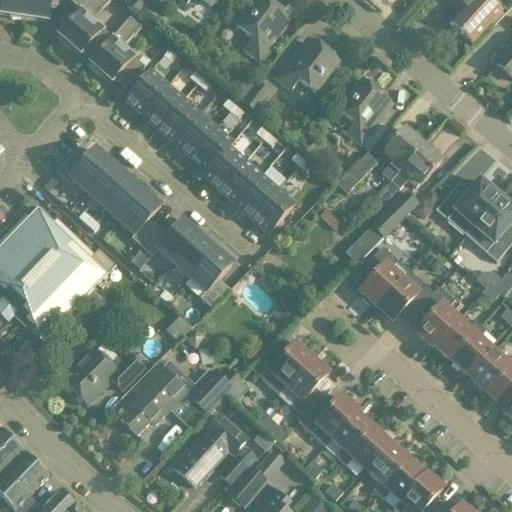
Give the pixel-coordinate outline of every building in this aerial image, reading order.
[(0,17),(9,19),(9,21),(22,23),(25,0),(0,0),(0,1),(1,1),(0,9),(0,17)] [(25,0),(22,23),(36,25),(37,23),(46,24),(49,8),(56,9),(57,0),(25,0)] [(91,23),(109,3),(106,0),(91,0),(80,13),(55,41),(70,54),(72,51),(79,58),(82,55),(91,64),(111,41),(101,33),(102,32),(91,23)] [(72,0),(69,4),(80,13),(91,0),(72,0)] [(139,17),(151,0),(131,0),(126,7),(139,17)] [(177,0),(184,6),(189,0),(198,0),(210,9),(216,0),(177,0)] [(281,14),(263,0),(258,0),(236,29),(253,42),(245,53),(259,63),(278,39),(268,31),(281,14)] [(448,0),(446,3),(458,15),(449,25),(472,45),(501,13),(497,10),(506,1),(506,0),(448,0)] [(129,20),(111,41),(91,64),(87,69),(101,82),(103,79),(111,85),(113,83),(124,93),(144,70),(133,60),(123,51),(141,31),(129,20)] [(511,27),(511,28),(511,46),(494,66),(511,82),(511,27)] [(289,92),(298,82),(314,95),(339,64),(318,48),(305,65),(295,57),(276,81),(289,92)] [(176,60),(168,54),(163,60),(171,66),(176,60)] [(140,119),(168,87),(151,73),(123,105),(140,119)] [(189,82),(197,89),(202,83),(194,76),(189,82)] [(362,81),(337,113),(354,126),(346,137),(360,147),(368,154),(388,130),(379,123),(380,123),(370,115),(383,97),(362,81)] [(202,83),(197,89),(204,95),(209,89),(202,83)] [(270,95),(257,85),(241,105),(254,115),(270,95)] [(184,102),(168,87),(140,119),(156,134),(184,102)] [(200,116),(184,102),(156,134),(172,148),(200,116)] [(222,110),(230,117),(235,111),(227,104),(222,110)] [(235,111),(230,117),(237,123),(242,117),(235,111)] [(189,163),(217,131),(200,116),(172,148),(189,163)] [(233,145),(217,131),(189,163),(205,177),(229,149),(233,145)] [(381,177),(390,186),(423,148),(404,132),(383,156),(392,165),(389,169),(381,177)] [(256,139),(263,145),(268,139),(261,133),(256,139)] [(268,139),(263,145),(271,152),(276,146),(268,139)] [(420,189),(441,164),(423,148),(390,186),(398,194),(406,184),(415,192),(419,187),(420,189)] [(229,149),(205,177),(201,181),(218,196),(246,164),(229,149)] [(364,157),(357,151),(351,159),(358,165),(364,157)] [(91,189),(110,167),(93,153),(82,165),(72,156),(56,175),(66,184),(67,182),(84,197),(91,189)] [(290,163),(298,169),(303,163),(295,157),(290,163)] [(367,157),(336,187),(346,197),(376,167),(367,157)] [(303,163),(298,169),(305,176),(310,170),(303,163)] [(218,196),(234,210),(262,178),(246,164),(218,196)] [(126,182),(110,167),(91,189),(84,197),(100,211),(107,203),(126,182)] [(262,178),(234,210),(251,224),(278,192),(262,178)] [(107,203),(100,211),(116,225),(123,217),(142,196),(126,182),(107,203)] [(435,214),(465,240),(501,198),(488,187),(486,189),(479,184),(464,202),(453,193),(435,214)] [(278,192),(251,224),(267,239),(295,207),(278,192)] [(406,194),(370,227),(383,242),(419,208),(406,194)] [(150,240),(158,231),(150,225),(161,212),(142,196),(123,217),(116,225),(133,240),(130,242),(140,251),(150,240)] [(511,211),(511,207),(501,198),(465,240),(496,266),(511,246),(511,242),(503,235),(511,224),(511,211)] [(0,312),(40,350),(116,270),(98,253),(90,261),(37,211),(0,249),(0,312)] [(81,233),(87,226),(79,218),(73,225),(81,233)] [(150,240),(140,251),(150,259),(155,254),(171,269),(176,264),(197,239),(181,224),(167,240),(158,231),(150,240)] [(96,233),(87,226),(81,233),(90,240),(96,233)] [(214,253),(197,239),(176,264),(171,269),(188,283),(192,278),(214,253)] [(370,306),(375,310),(401,282),(400,282),(398,279),(390,272),(397,264),(382,251),(362,272),(372,281),(358,295),(362,298),(360,300),(368,307),(370,306)] [(192,278),(188,283),(204,297),(200,302),(210,311),(228,293),(216,283),(230,268),(214,253),(192,278)] [(380,315),(378,317),(386,324),(388,322),(392,325),(404,312),(414,321),(420,314),(419,313),(434,297),(433,297),(408,274),(400,282),(401,282),(375,310),(380,315)] [(491,306),(498,298),(488,288),(481,297),(491,306)] [(434,349),(433,349),(457,323),(446,313),(454,305),(438,291),(433,297),(434,297),(419,313),(420,314),(428,321),(415,335),(432,351),(434,349)] [(172,301),(164,293),(158,300),(166,308),(172,301)] [(509,330),(511,326),(511,316),(507,312),(499,321),(509,330)] [(434,349),(449,363),(480,329),(475,325),(468,333),(457,323),(433,349),(434,349)] [(465,379),(467,380),(492,353),(489,351),(478,341),(486,334),(480,329),(449,363),(465,377),(464,378),(465,379)] [(308,356),(300,349),(298,351),(294,347),(282,362),(272,353),(252,375),(267,389),(278,399),(285,391),(311,363),(306,358),(308,356)] [(93,353),(62,383),(87,409),(111,385),(121,394),(143,372),(129,358),(114,373),(93,353)] [(511,357),(505,366),(494,356),(494,355),(492,353),(467,380),(469,382),(470,383),(486,397),(511,368),(511,357)] [(304,422),(318,406),(319,407),(324,401),(315,392),(328,377),(324,374),(326,373),(318,365),(316,367),(311,363),(285,391),(296,401),(289,409),(302,421),(304,422)] [(190,397),(187,401),(206,420),(218,409),(219,411),(228,401),(226,399),(241,384),(231,373),(223,381),(214,373),(212,375),(208,372),(194,388),(168,364),(162,371),(160,369),(142,387),(148,392),(120,422),(137,438),(151,424),(155,427),(186,395),(190,397)] [(511,368),(486,397),(501,411),(502,411),(511,399),(511,368)] [(511,399),(502,411),(501,411),(500,413),(511,423),(511,399)] [(324,451),(331,443),(355,417),(356,417),(357,415),(340,400),(327,414),(319,407),(318,406),(304,422),(302,421),(297,427),(324,451)] [(335,461),(340,465),(371,431),(356,417),(355,417),(331,443),(342,453),(335,461)] [(194,490),(202,481),(227,454),(232,458),(246,443),(218,418),(204,434),(206,436),(174,472),(194,490)] [(364,473),(365,474),(390,447),(388,446),(387,445),(386,445),(371,431),(340,465),(345,470),(352,462),(363,472),(362,472),(364,473)] [(0,480),(23,457),(0,434),(0,480)] [(390,447),(365,474),(368,477),(379,486),(372,494),(377,499),(408,464),(392,450),(392,449),(390,447)] [(231,491),(256,463),(242,450),(217,479),(231,491)] [(260,472),(272,480),(284,461),(272,453),(260,472)] [(23,457),(0,480),(0,500),(11,511),(32,511),(36,508),(28,500),(47,481),(23,457)] [(312,464),(304,473),(315,482),(322,474),(312,464)] [(400,505),(424,479),(423,478),(408,464),(377,499),(382,503),(389,495),(399,505),(400,505)] [(435,511),(429,507),(442,492),(425,477),(423,478),(424,479),(400,505),(399,505),(392,511),(435,511)] [(231,501),(242,511),(264,490),(253,479),(231,501)] [(332,487),(324,495),(335,504),(342,497),(332,487)] [(248,511),(283,511),(288,507),(268,489),(248,511)] [(73,511),(74,511),(58,495),(42,511),(73,511)]
